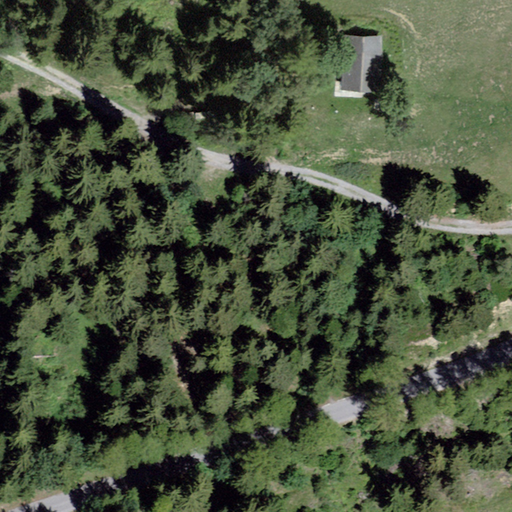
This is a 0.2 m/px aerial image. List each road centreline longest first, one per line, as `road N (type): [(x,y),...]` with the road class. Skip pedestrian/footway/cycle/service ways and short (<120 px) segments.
road 1 (track): [(0,56),(216,160),(437,231),(511,230)]
road 2 (unclassified): [(511,342),(29,511)]
